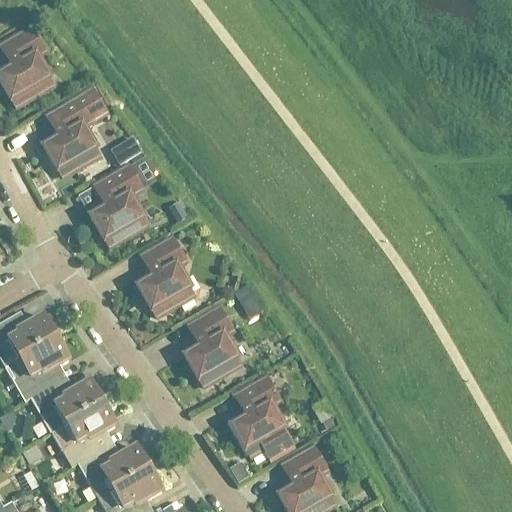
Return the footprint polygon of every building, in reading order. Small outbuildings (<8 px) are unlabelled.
[(53,88),(36,59),(45,54),(32,31),(0,49),(0,50),(8,64),(0,68),(0,83),(15,110),(53,88)] [(99,158),(82,129),(95,122),(82,99),(46,120),(54,134),(40,143),(62,180),(99,158)] [(130,142),(124,146),(132,158),(138,155),(130,142)] [(146,228),(129,199),(142,192),(129,169),(93,190),(101,204),(87,213),(109,250),(146,228)] [(193,298),(176,269),(186,264),(172,241),(140,260),(148,274),(134,282),(156,320),(193,298)] [(247,289),(235,297),(240,305),(253,297),(251,293),(248,289),(247,289)] [(240,368),(223,339),(233,333),(219,311),(187,329),(195,344),(181,352),(203,389),(240,368)] [(55,341),(42,318),(27,327),(20,315),(0,326),(0,363),(4,370),(55,341)] [(60,384),(53,372),(68,363),(55,341),(4,370),(24,405),(31,401),(60,384)] [(102,406),(89,384),(74,393),(66,380),(60,384),(31,401),(51,436),(102,406)] [(295,452),(270,409),(280,403),(267,380),(234,399),(243,414),(228,422),(250,459),(261,453),(270,467),(295,452)] [(107,450),(100,437),(115,429),(102,406),(51,436),(71,471),(77,467),(107,450)] [(19,457),(29,474),(55,459),(45,442),(19,457)] [(148,472),(135,450),(120,458),(113,446),(107,450),(77,467),(97,501),(113,492),(148,472)] [(326,511),(334,508),(317,479),(327,473),(314,450),(281,469),(290,484),(275,492),(287,511),(326,511)] [(239,462),(229,468),(236,482),(247,476),(239,462)] [(151,511),(146,503),(161,494),(148,472),(113,492),(97,501),(103,511),(151,511)] [(29,477),(21,481),(29,497),(38,493),(29,477)]
